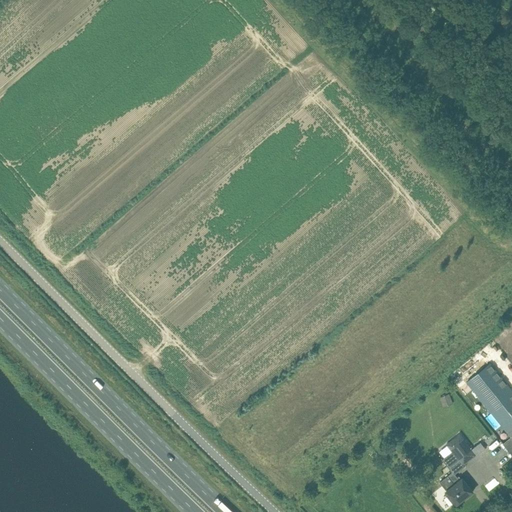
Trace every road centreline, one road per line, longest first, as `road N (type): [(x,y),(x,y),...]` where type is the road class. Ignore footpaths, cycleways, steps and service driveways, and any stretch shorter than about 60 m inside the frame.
road 1 (unclassified): [(273,511),(0,241)]
road 2 (trunk): [(224,511),(0,288)]
road 3 (trunk): [(0,320),(192,511)]
